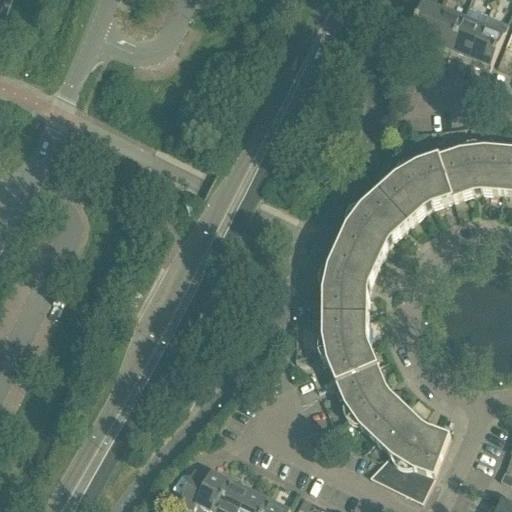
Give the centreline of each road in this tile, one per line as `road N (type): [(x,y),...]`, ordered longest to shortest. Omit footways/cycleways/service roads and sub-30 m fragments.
road 1 (secondary): [(106,444),(333,0)]
road 2 (residential): [(485,404),(448,393),(421,366),(409,329),(417,291),(442,262),(478,247),(511,251)]
road 3 (unclassified): [(110,0),(23,202)]
road 4 (residential): [(409,511),(275,445),(273,418)]
